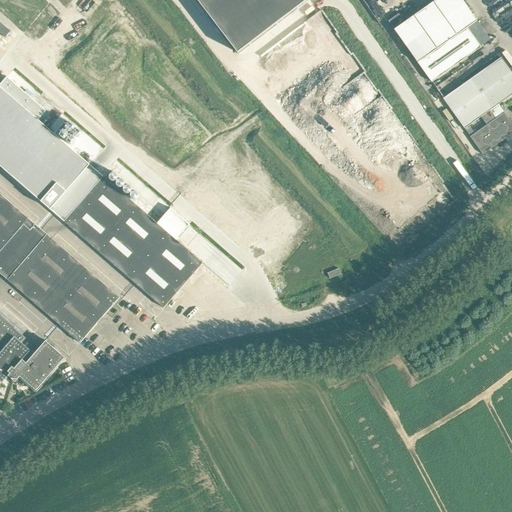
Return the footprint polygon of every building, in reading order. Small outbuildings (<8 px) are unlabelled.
[(197,0),(238,53),(306,0),(197,0)] [(481,47),(479,45),(467,28),(477,21),(462,0),(435,0),(404,22),(398,14),(388,21),(431,82),(481,47)] [(130,15),(133,9),(127,6),(125,12),(130,15)] [(101,11),(62,59),(94,84),(132,37),(101,11)] [(511,94),(511,72),(501,57),(443,98),(464,129),(474,122),(473,122),(490,110),(496,118),(470,137),(483,154),(511,133),(511,123),(504,112),(502,114),(496,106),(511,94)] [(77,85),(82,79),(64,63),(58,68),(77,85)] [(60,194),(61,194),(78,174),(82,178),(85,175),(88,177),(94,169),(95,169),(0,86),(0,165),(48,208),(60,194)] [(103,177),(94,169),(88,177),(85,175),(82,178),(78,174),(61,194),(64,197),(68,192),(80,203),(64,221),(164,308),(203,263),(103,176),(103,177)] [(0,272),(80,343),(107,312),(120,297),(0,193),(0,272)] [(339,268),(328,273),(330,278),(341,274),(339,268)] [(17,302),(14,306),(35,323),(38,319),(17,302)] [(117,316),(122,320),(130,309),(126,306),(117,316)] [(0,380),(3,383),(9,376),(15,382),(20,376),(36,391),(65,357),(46,340),(26,363),(23,360),(31,351),(22,343),(26,338),(14,328),(15,328),(0,314),(0,380)]
